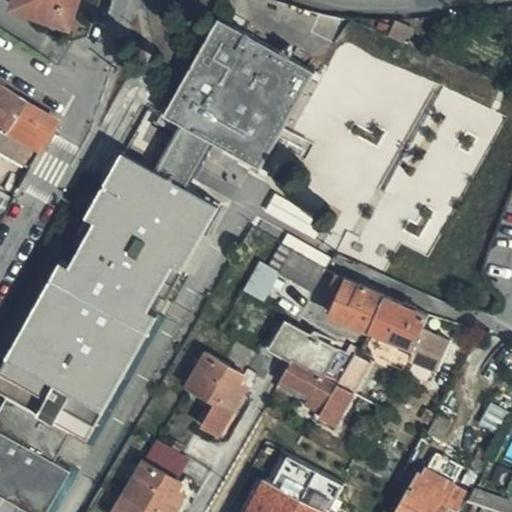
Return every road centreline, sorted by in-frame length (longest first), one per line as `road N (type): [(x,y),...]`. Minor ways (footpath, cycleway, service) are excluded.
road 1 (unknown): [(85,102),(234,165),(249,181),(255,209),(84,511)]
road 2 (residential): [(85,102),(0,264)]
road 3 (unknown): [(214,511),(282,398)]
